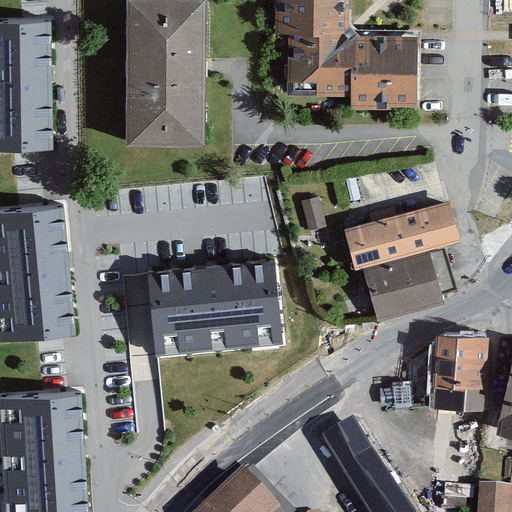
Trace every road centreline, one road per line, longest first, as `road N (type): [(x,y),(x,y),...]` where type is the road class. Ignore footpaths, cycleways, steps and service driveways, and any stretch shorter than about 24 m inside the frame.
road 1 (residential): [(107,511),(72,187),(63,0)]
road 2 (secondary): [(502,286),(336,369),(225,453),(164,511)]
